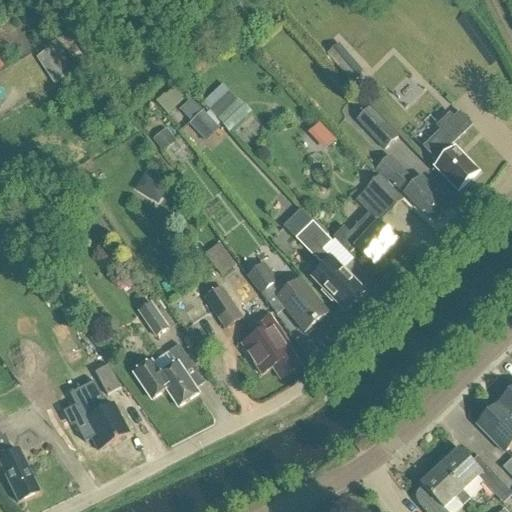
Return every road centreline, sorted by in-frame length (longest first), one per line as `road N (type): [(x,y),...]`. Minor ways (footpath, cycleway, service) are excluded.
road 1 (residential): [(68,511),(318,381),(511,172)]
road 2 (tertiary): [(365,466),(511,329)]
